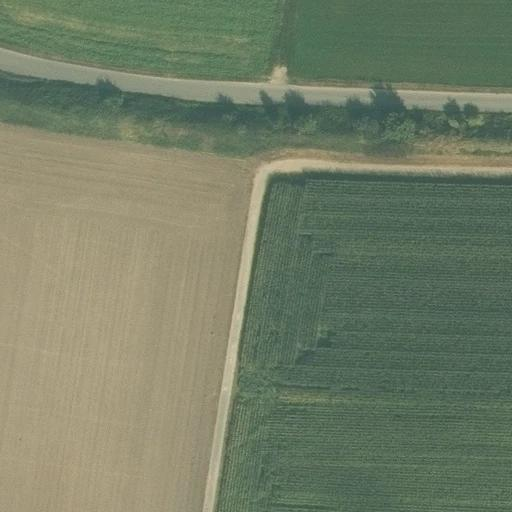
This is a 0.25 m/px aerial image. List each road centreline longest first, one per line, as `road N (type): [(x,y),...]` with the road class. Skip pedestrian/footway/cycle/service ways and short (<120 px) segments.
road 1 (track): [(204,511),(259,161)]
road 2 (track): [(259,161),(511,175)]
